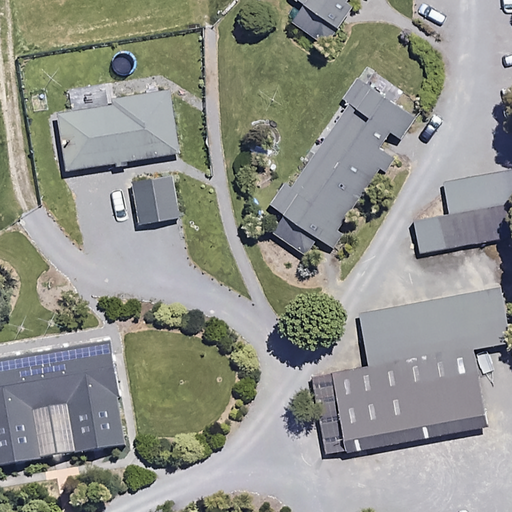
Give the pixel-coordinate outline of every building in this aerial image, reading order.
[(364,0),(282,0),(333,40),(364,0)] [(423,129),(358,81),(259,215),(324,263),(423,129)] [(415,218),(420,254),(511,240),(511,170),(443,181),(448,213),(415,218)] [(498,288),(357,311),(366,365),(310,374),(324,454),(484,427),(470,348),(507,342),(498,288)] [(27,347),(0,352),(0,425),(41,417),(27,347)] [(115,400),(91,404),(92,413),(51,419),(57,455),(122,445),(115,400)]
